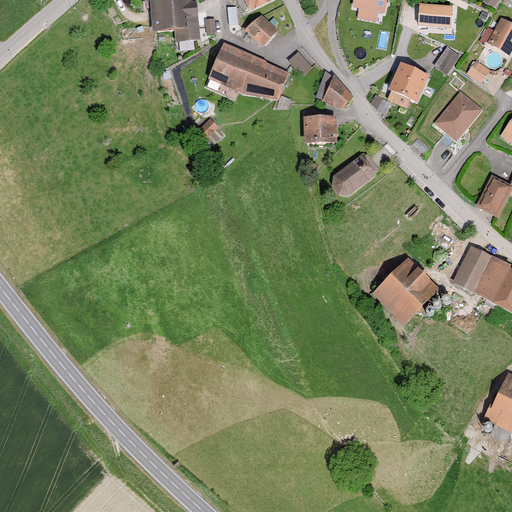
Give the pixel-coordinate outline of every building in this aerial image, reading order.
[(193,0),(148,0),(151,33),(174,30),(175,43),(200,40),(193,0)] [(240,0),(247,12),(270,0),(240,0)] [(384,11),(385,0),(355,0),(354,6),(360,7),(358,17),(375,20),(377,9),(384,11)] [(452,7),(421,4),(419,23),(450,26),(452,7)] [(262,17),(247,29),(263,44),(276,30),(262,17)] [(488,29),(482,39),(509,54),(511,48),(511,25),(502,19),(494,32),(488,29)] [(214,20),(206,21),(207,33),(215,32),(214,20)] [(222,43),(206,80),(246,97),(278,100),(288,72),(222,43)] [(459,56),(447,48),(435,65),(447,73),(459,56)] [(288,60),(305,75),(314,65),(297,50),(288,60)] [(476,63),(469,73),(481,81),(488,71),(476,63)] [(402,64),(390,90),(393,92),(390,99),(407,107),(410,99),(414,101),(426,75),(402,64)] [(324,87),(331,74),(326,72),(319,84),(324,87)] [(332,76),(321,101),(340,111),(354,98),(332,76)] [(459,92),(433,124),(455,142),(481,111),(459,92)] [(307,118),(308,141),(336,139),(335,117),(307,118)] [(511,118),(499,137),(510,145),(511,144),(511,118)] [(217,127),(210,120),(200,130),(214,144),(223,135),(216,128),(217,127)] [(330,188),(337,197),(348,197),(376,177),(361,156),(331,177),(330,188)] [(492,178),(479,204),(498,213),(511,187),(492,178)] [(511,261),(467,239),(447,279),(511,310),(511,270),(509,269),(511,263),(511,261)] [(376,291),(406,321),(430,298),(420,288),(431,277),(419,265),(410,273),(403,266),(376,291)] [(511,376),(510,375),(498,400),(495,398),(486,418),(497,423),(492,435),(506,441),(511,431),(511,376)]
